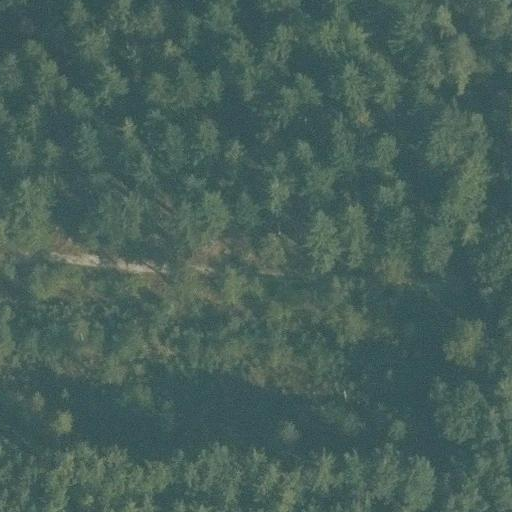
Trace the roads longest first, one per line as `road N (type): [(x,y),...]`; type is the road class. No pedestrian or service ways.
road 1 (track): [(432,0),(497,288),(410,511)]
road 2 (track): [(0,250),(511,288)]
